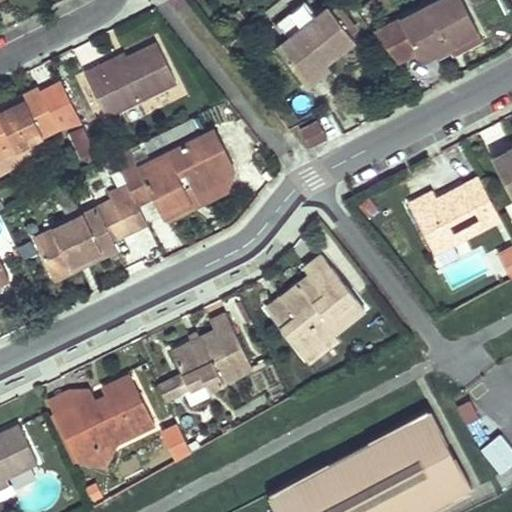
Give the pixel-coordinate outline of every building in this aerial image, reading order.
[(464,0),(432,0),(375,30),(404,67),(424,56),(426,60),(437,54),(481,31),(464,0)] [(285,22),(286,24),(294,34),(318,14),(309,2),(285,22)] [(286,24),(274,34),(281,43),(278,44),(305,78),(328,60),(356,37),(330,4),(318,14),(294,34),(286,24)] [(481,31),(437,54),(441,61),(484,38),(481,31)] [(101,64),(84,71),(106,115),(177,79),(157,40),(127,55),(104,67),(101,64)] [(124,52),(101,64),(104,67),(127,55),(124,52)] [(328,60),(305,78),(309,83),(332,64),(328,60)] [(62,81),(58,83),(78,123),(83,122),(62,81)] [(0,173),(7,171),(0,157),(0,156),(29,142),(60,127),(78,123),(58,83),(42,91),(39,86),(3,104),(5,109),(0,112),(0,173)] [(319,119),(302,128),(311,145),(328,136),(319,119)] [(216,128),(123,172),(129,183),(138,202),(155,193),(165,214),(193,201),(186,185),(193,182),(195,189),(236,170),(216,128)] [(29,142),(0,156),(0,157),(7,171),(19,165),(16,160),(34,152),(29,142)] [(511,147),(494,156),(511,189),(511,147)] [(438,199),(416,211),(437,251),(502,218),(481,177),(438,199)] [(112,198),(36,236),(53,271),(85,254),(88,260),(118,246),(113,236),(147,220),(138,202),(129,183),(110,192),(112,198)] [(412,203),(416,211),(438,199),(434,192),(412,203)] [(511,248),(501,255),(511,277),(511,248)] [(309,274),(267,308),(305,355),(334,332),(365,308),(323,253),(304,267),(309,274)] [(85,254),(53,271),(55,276),(88,260),(85,254)] [(0,281),(10,276),(0,255),(0,281)] [(216,329),(172,349),(191,388),(205,381),(210,390),(253,368),(227,313),(211,319),(216,329)] [(334,332),(305,355),(309,361),(339,338),(334,332)] [(91,389),(73,396),(77,402),(54,412),(78,461),(103,447),(102,442),(113,435),(115,441),(155,422),(132,374),(103,388),(107,395),(97,401),(91,389)] [(77,402),(73,396),(91,389),(71,390),(49,400),(54,412),(77,402)] [(457,403),(465,421),(477,415),(469,397),(457,403)] [(430,409),(271,492),(281,511),(426,511),(471,489),(430,409)] [(19,423),(0,432),(0,479),(5,477),(39,461),(19,423)] [(496,472),(511,463),(511,446),(504,431),(481,444),(496,472)] [(103,447),(78,461),(107,467),(115,441),(113,435),(102,442),(103,447)]
